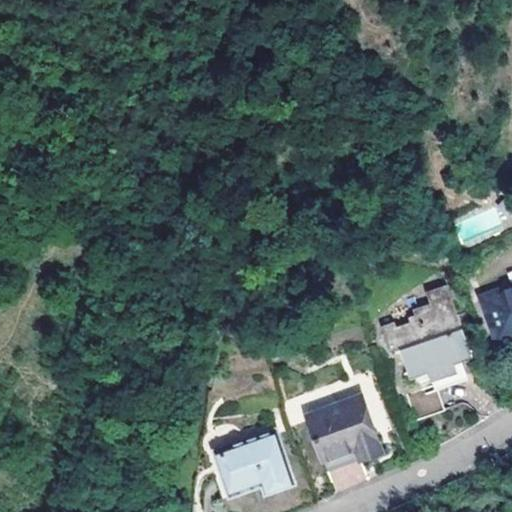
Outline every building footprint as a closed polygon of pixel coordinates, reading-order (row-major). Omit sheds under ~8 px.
[(511,289),(484,301),(501,341),(511,336),(511,289)] [(454,358),(467,350),(432,295),(413,307),(420,318),(407,326),(410,331),(402,336),(404,342),(393,349),(389,344),(379,351),(392,371),(403,365),(417,387),(431,378),(438,391),(469,371),(467,367),(462,370),(457,362),(454,358)] [(470,354),(467,350),(454,358),(457,362),(470,354)] [(438,391),(424,399),(416,405),(419,410),(445,393),(446,395),(473,377),(469,371),(438,391)] [(424,399),(438,391),(431,378),(417,387),(424,399)] [(445,393),(419,410),(434,433),(459,417),(446,395),(445,393)] [(359,453),(363,463),(386,455),(366,400),(312,418),(327,463),(359,453)] [(264,493),(292,481),(270,428),(208,454),(227,497),(259,483),(264,493)] [(331,474),(363,463),(359,453),(327,463),(331,474)]
